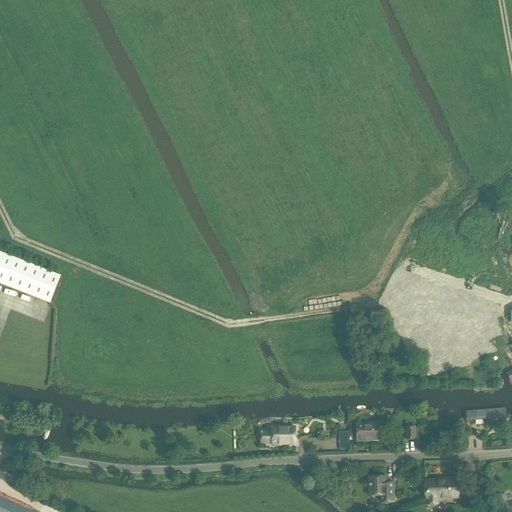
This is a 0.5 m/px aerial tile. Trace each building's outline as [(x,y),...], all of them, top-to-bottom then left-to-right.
[(511,237),(497,240),(502,272),(511,269),(511,237)] [(0,283),(50,303),(61,276),(0,252),(0,283)] [(435,306),(409,308),(411,326),(437,324),(437,328),(453,327),(451,302),(435,303),(435,306)] [(468,423),(506,419),(505,409),(467,412),(468,423)] [(350,424),(350,436),(356,436),(356,441),(380,440),(380,424),(350,424)] [(406,440),(415,440),(415,427),(406,428),(406,440)] [(270,429),(270,433),(268,433),(261,433),(262,444),(271,443),(271,445),(274,445),(280,445),(297,444),(297,428),(280,429),(270,429)] [(387,483),(387,476),(369,477),(369,496),(381,496),(382,503),(394,502),(394,483),(387,483)] [(438,505),(438,498),(458,497),(457,479),(444,479),(444,481),(426,481),(427,498),(428,498),(428,506),(438,505)] [(0,511),(33,511),(0,497),(0,511)] [(496,503),(499,511),(506,510),(503,500),(496,503)]
